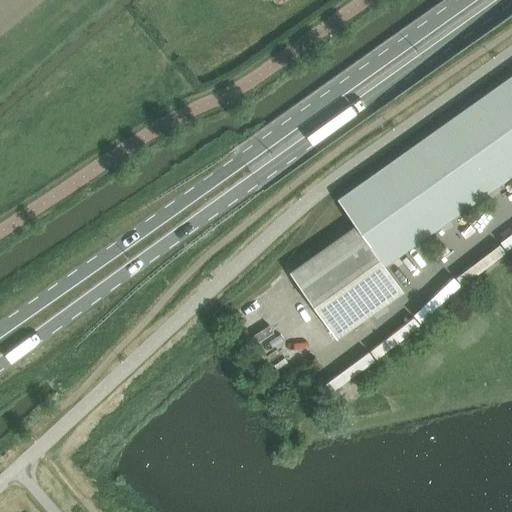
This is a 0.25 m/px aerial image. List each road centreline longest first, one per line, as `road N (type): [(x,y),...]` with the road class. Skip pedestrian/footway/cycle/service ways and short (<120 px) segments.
road 1 (unknown): [(511,26),(232,236),(36,431),(38,450),(94,511)]
road 2 (primary): [(0,366),(511,1)]
road 3 (primary): [(468,0),(0,332)]
